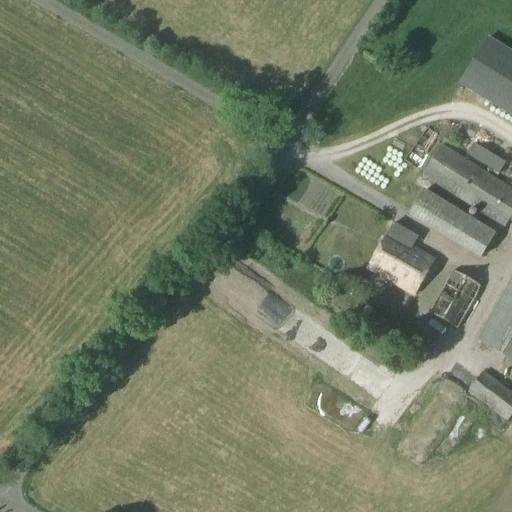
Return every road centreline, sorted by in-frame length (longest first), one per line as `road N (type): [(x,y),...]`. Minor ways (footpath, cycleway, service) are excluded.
road 1 (unclassified): [(1,495),(258,201),(293,146)]
road 2 (unclassified): [(293,146),(52,0)]
road 3 (unclassified): [(391,0),(293,146)]
